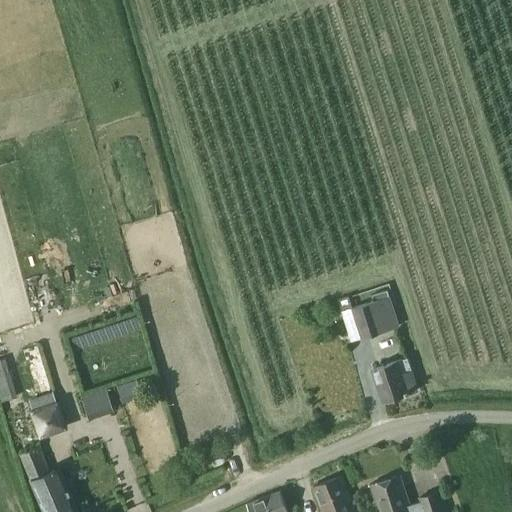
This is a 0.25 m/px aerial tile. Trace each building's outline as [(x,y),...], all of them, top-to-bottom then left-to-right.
[(389,295),(388,290),(372,295),(374,300),(352,307),(349,296),(337,300),(351,341),(400,326),(390,295),(389,295)] [(73,350),(142,330),(138,313),(69,333),(73,350)] [(6,356),(0,357),(0,387),(4,399),(18,394),(6,356)] [(418,389),(407,358),(373,369),(383,401),(418,389)] [(137,380),(118,386),(121,398),(140,393),(137,380)] [(56,401),(53,391),(30,400),(33,408),(30,409),(41,439),(70,429),(59,399),(56,401)] [(89,418),(112,410),(105,392),(83,400),(89,418)] [(49,472),(37,445),(19,453),(43,511),(77,511),(58,468),(49,472)] [(400,474),(371,484),(379,511),(443,511),(437,491),(420,497),(421,500),(409,504),(400,474)] [(355,511),(341,476),(314,487),(323,511),(355,511)] [(289,511),(281,491),(247,503),(250,511),(289,511)]
